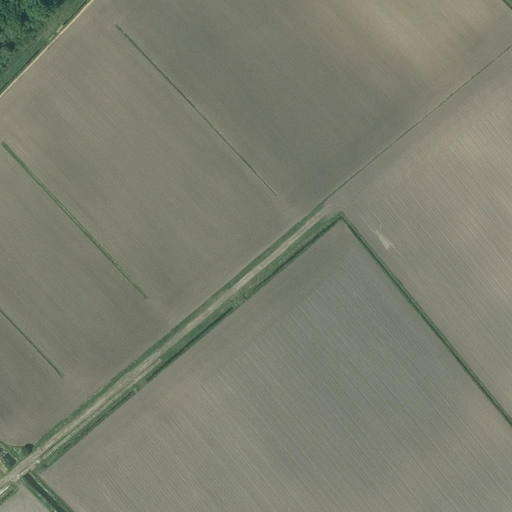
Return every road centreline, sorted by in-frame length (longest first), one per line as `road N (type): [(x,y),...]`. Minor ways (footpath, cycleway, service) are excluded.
road 1 (track): [(333,204),(0,482)]
road 2 (track): [(0,109),(103,0)]
